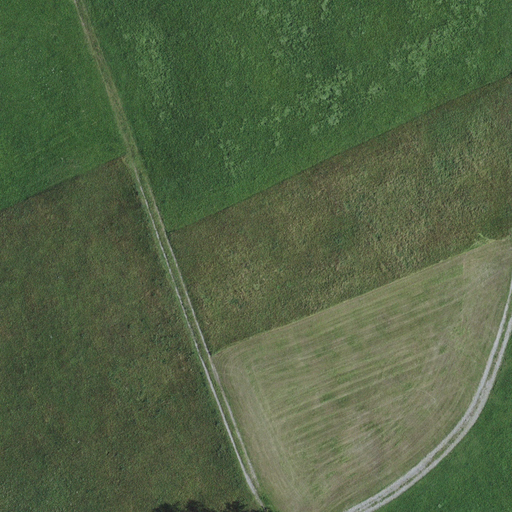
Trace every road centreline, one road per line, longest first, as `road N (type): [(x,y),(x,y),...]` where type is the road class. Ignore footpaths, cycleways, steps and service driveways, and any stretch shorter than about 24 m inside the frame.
road 1 (track): [(263,511),(74,0)]
road 2 (track): [(364,511),(453,446),(493,380),(511,303)]
